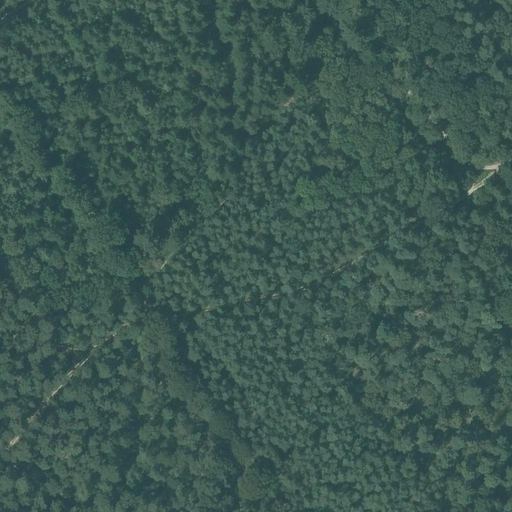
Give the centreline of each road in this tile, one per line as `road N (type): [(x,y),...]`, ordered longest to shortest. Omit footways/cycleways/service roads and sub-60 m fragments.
road 1 (track): [(470,190),(290,296),(131,326)]
road 2 (track): [(78,364),(0,457)]
